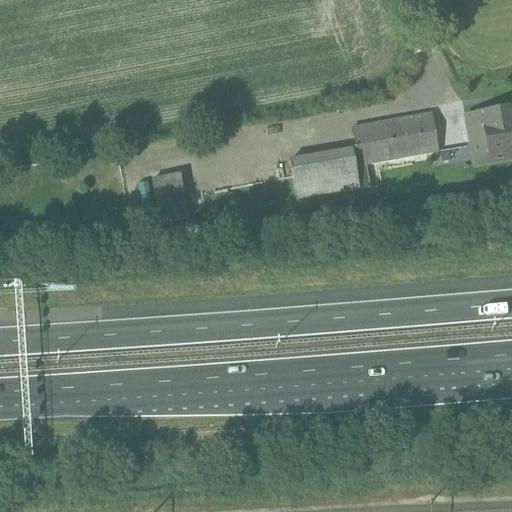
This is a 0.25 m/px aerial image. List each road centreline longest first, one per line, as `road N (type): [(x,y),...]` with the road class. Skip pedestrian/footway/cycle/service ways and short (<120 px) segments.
road 1 (motorway): [(511,304),(0,344)]
road 2 (motorway): [(0,394),(511,356)]
